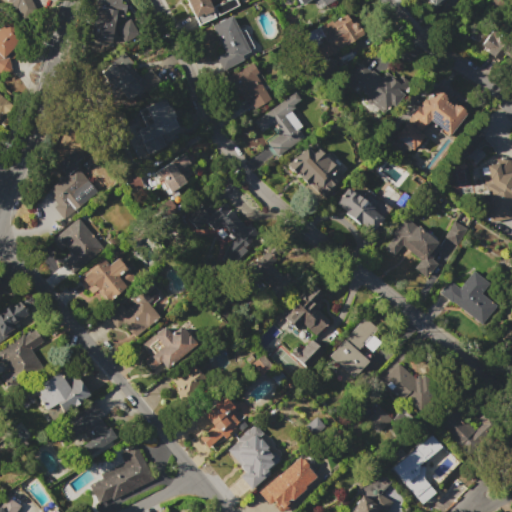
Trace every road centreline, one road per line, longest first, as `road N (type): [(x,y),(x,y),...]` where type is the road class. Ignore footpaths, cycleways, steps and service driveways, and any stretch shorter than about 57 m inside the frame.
road 1 (residential): [(387,0),(511,119),(469,506),(462,511)]
road 2 (residential): [(511,385),(480,373),(269,200),(224,144),(156,0)]
road 3 (residential): [(227,511),(196,485),(0,232)]
road 4 (secondary): [(68,0),(0,197)]
